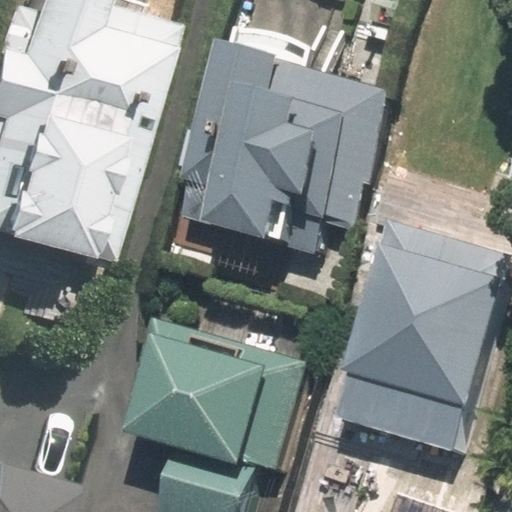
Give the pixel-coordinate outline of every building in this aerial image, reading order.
[(28,0),(25,11),(5,5),(0,22),(0,240),(77,262),(79,257),(105,264),(173,28),(154,23),(157,15),(105,0),(28,0)] [(197,223),(246,236),(296,250),(298,245),(305,247),(313,221),(320,223),(325,205),(337,208),(349,166),(388,176),(410,98),(308,70),(309,66),(243,48),(218,140),(207,137),(197,174),(209,177),(197,223)] [(423,469),(428,449),(474,460),(495,375),(511,379),(511,328),(506,327),(511,303),(511,250),(404,224),(354,431),(384,438),(379,458),(423,469)] [(321,366),(166,322),(142,406),(155,410),(146,440),(263,474),(272,443),(297,450),(321,366)] [(260,511),(268,482),(188,460),(174,511),(260,511)] [(0,511),(69,511),(77,485),(0,463),(0,511)]
